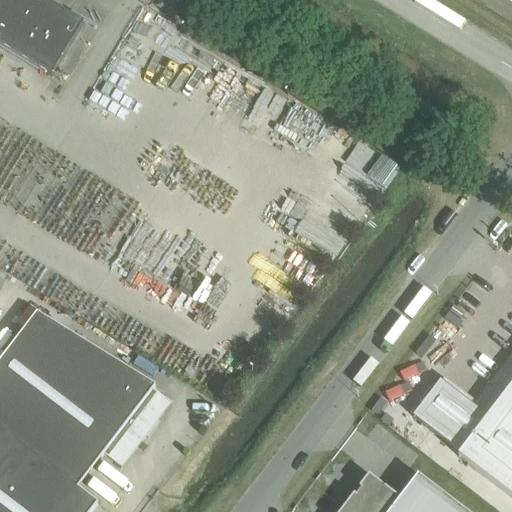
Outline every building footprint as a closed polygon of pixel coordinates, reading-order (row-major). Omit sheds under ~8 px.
[(84,25),(42,0),(0,0),(0,45),(52,78),(84,25)] [(381,205),(404,169),(340,127),(326,150),(347,164),(338,177),(381,205)] [(0,363),(0,430),(78,490),(105,454),(121,466),(144,436),(148,439),(145,436),(155,422),(159,425),(160,424),(158,423),(172,405),(154,391),(156,388),(37,315),(0,363)] [(511,354),(472,406),(441,382),(413,418),(461,454),(458,458),(511,498),(511,354)] [(92,511),(98,505),(78,490),(0,430),(0,511),(92,511)] [(354,496),(344,509),(347,511),(463,511),(418,478),(400,501),(369,477),(359,489),(361,491),(356,498),(354,496)]
